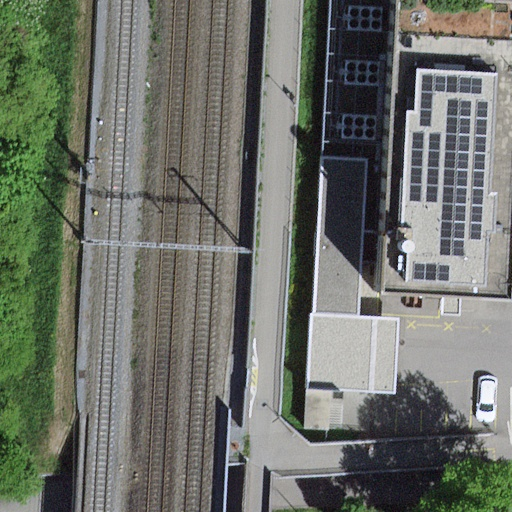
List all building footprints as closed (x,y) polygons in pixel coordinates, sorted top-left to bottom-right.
[(384,0),(333,0),(328,142),(379,144),(384,0)] [(511,302),(511,7),(403,0),(384,294),(511,302)] [(368,159),(324,157),(316,317),(361,319),(368,159)] [(361,319),(316,317),(312,390),(331,391),(393,394),(397,321),(361,319)] [(331,391),(312,390),(305,390),(303,429),(329,430),(331,391)]
